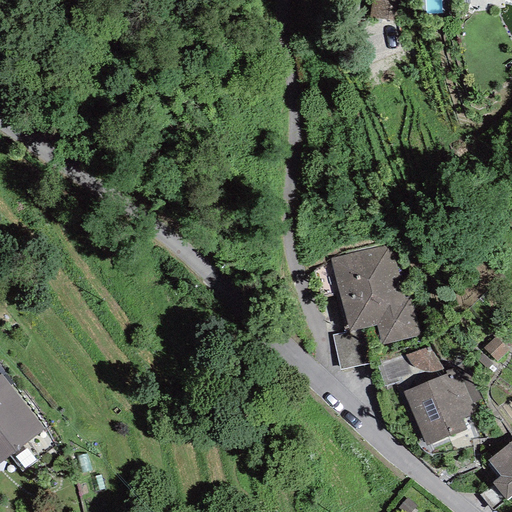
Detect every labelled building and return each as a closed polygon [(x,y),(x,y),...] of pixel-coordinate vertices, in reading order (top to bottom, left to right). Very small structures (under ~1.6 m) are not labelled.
[(400,0),(379,0),(380,1),(371,1),(369,18),(398,21),(400,0)] [(388,245),(329,259),(348,332),(332,335),(340,370),(371,362),(363,330),(377,326),(383,345),(417,336),(410,306),(403,308),(388,245)] [(442,369),(429,347),(405,354),(406,358),(408,362),(412,366),(417,368),(420,370),(426,372),(433,372),(438,371),(442,369)] [(446,374),(402,392),(426,446),(466,430),(462,419),(476,414),(472,403),(481,400),(464,363),(445,371),(446,374)] [(0,464),(45,430),(1,373),(0,373),(0,464)] [(511,440),(487,461),(501,477),(493,483),(506,498),(511,492),(511,440)]
